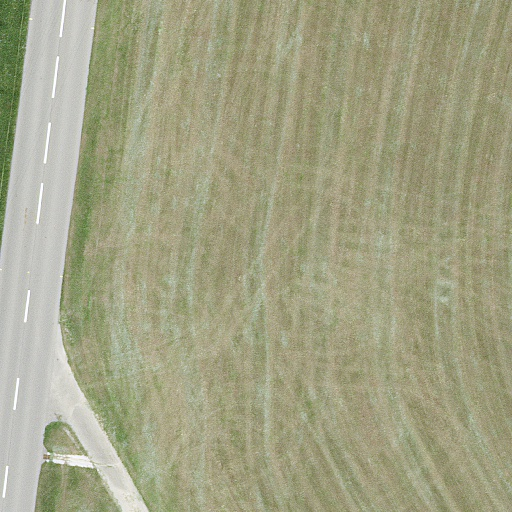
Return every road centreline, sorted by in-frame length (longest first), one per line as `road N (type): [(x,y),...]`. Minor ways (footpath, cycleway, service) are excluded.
road 1 (secondary): [(1,511),(65,0)]
road 2 (track): [(133,511),(73,401),(19,359)]
